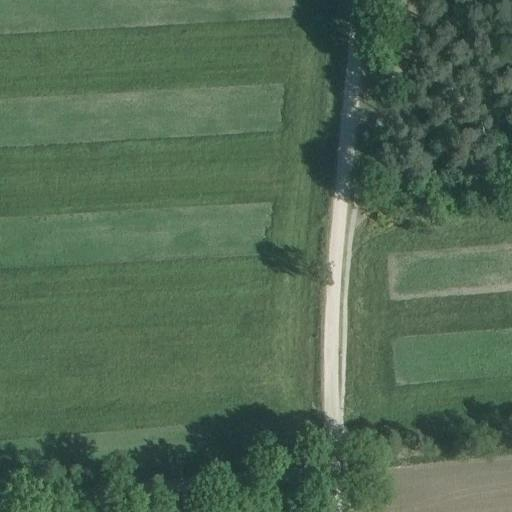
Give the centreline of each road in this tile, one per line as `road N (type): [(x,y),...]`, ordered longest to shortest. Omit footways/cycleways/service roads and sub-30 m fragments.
road 1 (track): [(331,471),(0,500)]
road 2 (track): [(339,215),(331,471)]
road 3 (track): [(362,0),(339,215)]
